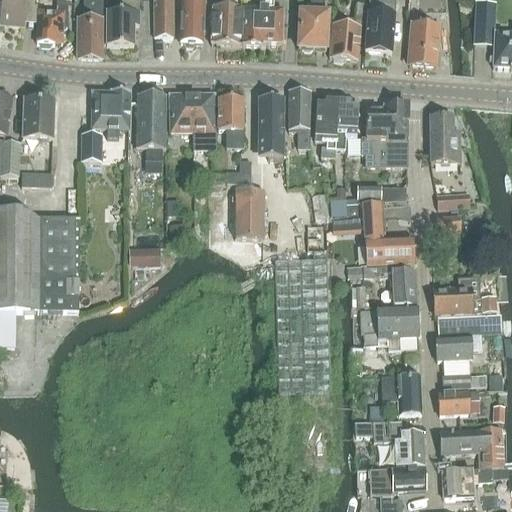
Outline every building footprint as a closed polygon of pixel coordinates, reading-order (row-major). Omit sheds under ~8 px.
[(1,0),(0,18),(0,28),(24,30),(26,8),(34,9),(35,0),(1,0)] [(106,49),(133,50),(133,29),(138,29),(139,16),(138,16),(138,0),(121,0),(121,16),(106,15),(106,49)] [(157,0),(158,1),(153,1),(154,41),(172,41),(173,33),(172,0),(157,0)] [(202,0),(182,0),(180,47),(183,47),(185,52),(192,52),(195,48),(201,48),(202,0)] [(211,48),(240,50),(241,12),(231,11),(231,0),(218,0),(218,11),(213,10),(211,48)] [(242,50),(261,51),(261,47),(281,48),(283,13),(273,12),(272,0),(259,0),(260,12),(244,11),(242,50)] [(368,0),(364,56),(391,58),(394,20),(396,1),(382,0),(368,0)] [(77,62),(102,63),(103,2),(83,2),(83,22),(77,22),(77,62)] [(302,53),(304,55),(310,55),(312,53),(326,53),(327,18),(323,17),(323,2),(311,2),(310,17),(300,16),(298,52),(302,53)] [(36,47),(39,47),(41,50),(49,51),(52,48),(54,48),(62,48),(63,32),(66,32),(68,5),(56,5),(56,16),(38,15),(36,47)] [(490,7),(476,7),(474,45),(488,46),(490,7)] [(357,64),(360,32),(332,29),(329,61),(332,62),(333,64),(341,65),(342,63),(357,64)] [(438,32),(436,32),(412,29),(408,69),(435,72),(438,32)] [(492,72),(495,72),(509,72),(509,74),(511,73),(511,30),(511,37),(494,36),(493,69),(492,69),(492,72)] [(0,138),(6,139),(12,103),(9,103),(9,99),(7,96),(0,95),(0,138)] [(108,134),(107,141),(118,142),(118,134),(129,134),(130,96),(110,96),(110,97),(92,97),(91,133),(108,134)] [(310,97),(288,96),(288,133),(299,133),(299,154),(310,154),(310,97)] [(192,137),(191,98),(187,98),(187,99),(169,99),(169,137),(192,137)] [(195,98),(191,98),(192,137),(192,156),(216,155),(216,137),(214,137),(214,99),(195,99),(195,98)] [(161,166),(161,154),(164,154),(165,99),(137,99),(136,153),(144,153),(144,166),(161,166)] [(226,153),(242,153),(242,103),(218,103),(217,134),(226,135),(226,153)] [(269,135),(269,152),(283,152),(283,104),(258,103),(258,136),(269,135)] [(22,142),(52,143),(54,105),(24,104),(22,142)] [(335,155),(337,106),(321,105),(316,105),(314,145),(327,146),(326,152),(321,152),(320,163),(334,164),(335,155)] [(354,107),(337,106),(335,155),(344,155),(345,137),(356,138),(358,108),(354,107)] [(366,171),(407,171),(407,125),(407,126),(407,109),(383,109),(383,112),(366,112),(366,143),(362,143),(362,159),(366,159),(366,171)] [(429,121),(430,168),(459,168),(459,137),(452,137),(452,121),(429,121)] [(81,166),(101,166),(101,138),(81,138),(81,166)] [(0,163),(0,181),(18,182),(18,148),(0,148),(0,163)] [(238,166),(238,177),(226,176),(226,188),(249,189),(250,166),(238,166)] [(50,178),(22,177),(21,192),(50,192),(52,191),(53,180),(50,178)] [(380,192),(356,193),(357,205),(381,204),(380,192)] [(263,195),(236,195),(235,195),(234,243),(262,243),(263,195)] [(312,200),(315,229),(327,229),(325,198),(312,200)] [(436,200),(437,214),(469,212),(468,198),(436,200)] [(395,241),(385,242),(382,207),(346,209),(347,222),(350,221),(351,227),(360,227),(360,238),(366,238),(367,271),(388,270),(388,269),(414,268),(412,243),(396,243),(395,241)] [(212,210),(208,231),(229,235),(233,213),(212,210)] [(23,212),(0,212),(0,315),(39,316),(39,223),(23,212)] [(80,223),(39,223),(39,316),(79,316),(80,223)] [(436,224),(437,238),(460,237),(459,223),(436,224)] [(305,231),(306,256),(328,256),(327,230),(305,231)] [(189,234),(170,234),(170,248),(189,248),(189,234)] [(159,252),(146,253),(146,272),(160,271),(159,252)] [(313,264),(274,265),(278,397),(330,396),(326,257),(313,257),(313,264)] [(367,271),(362,271),(350,271),(350,283),(363,282),(363,283),(392,282),(393,310),(416,309),(414,275),(388,277),(388,270),(367,271)] [(457,292),(433,294),(434,319),(481,317),(482,318),(496,316),(494,301),(479,302),(478,281),(456,282),(457,292)] [(355,292),(356,312),(365,311),(364,291),(355,292)] [(418,341),(416,311),(376,313),(360,314),(361,339),(364,338),(364,350),(378,349),(378,343),(399,342),(400,353),(416,353),(416,341),(418,341)] [(437,323),(438,341),(501,337),(500,320),(437,323)] [(486,384),(469,385),(468,363),(472,363),(470,340),(435,342),(436,365),(443,365),(443,381),(441,381),(442,394),(486,391),(486,384)] [(381,382),(382,406),(398,406),(399,419),(421,419),(419,380),(381,382)] [(468,396),(438,398),(439,420),(469,418),(468,406),(478,405),(477,396),(468,396)] [(372,427),(373,447),(394,446),(396,471),(424,470),(422,437),(402,438),(401,426),(372,427)] [(478,458),(479,473),(503,472),(501,433),(477,434),(477,435),(440,437),(441,460),(478,458)] [(392,473),(370,474),(371,500),(393,502),(392,495),(425,494),(424,471),(392,473)] [(442,476),(443,502),(473,501),(472,488),(492,487),(492,483),(491,474),(491,473),(442,476)] [(507,473),(491,474),(492,483),(507,482),(507,473)] [(0,500),(0,511),(9,511),(10,501),(0,500)]
